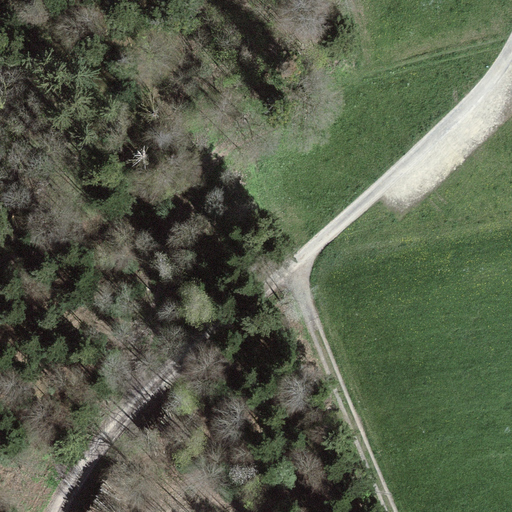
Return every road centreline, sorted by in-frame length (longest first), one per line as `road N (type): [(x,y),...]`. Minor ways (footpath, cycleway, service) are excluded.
road 1 (track): [(511,44),(437,60),(0,259)]
road 2 (track): [(292,266),(133,392),(58,511)]
road 3 (residential): [(511,48),(292,266)]
road 4 (track): [(388,511),(292,266)]
